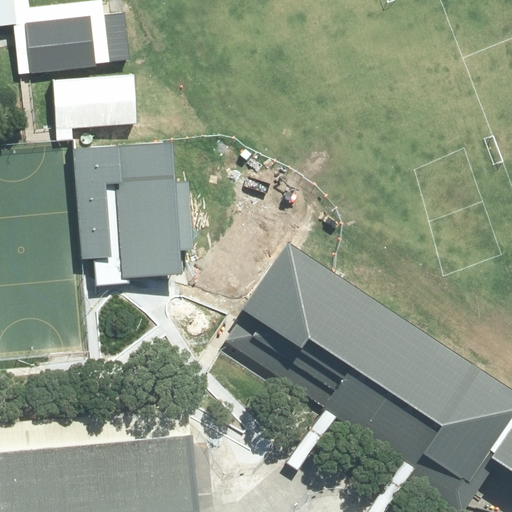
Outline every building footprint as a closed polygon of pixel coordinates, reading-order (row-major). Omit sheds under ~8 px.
[(0,0),(0,26),(12,25),(16,24),(13,0),(0,0)] [(13,0),(16,24),(12,25),(17,74),(30,73),(25,23),(91,17),(95,64),(129,60),(123,12),(103,15),(100,0),(98,0),(28,7),(27,0),(13,0)] [(91,17),(25,23),(30,73),(96,67),(95,64),(91,17)] [(132,76),(58,79),(60,129),(134,126),(132,76)] [(168,141),(75,151),(90,284),(183,274),(168,141)] [(511,389),(288,243),(226,336),(332,404),(407,455),(418,461),(405,482),(458,503),(481,475),(511,494),(511,389)] [(192,437),(0,452),(0,511),(194,511),(198,511),(192,437)]
